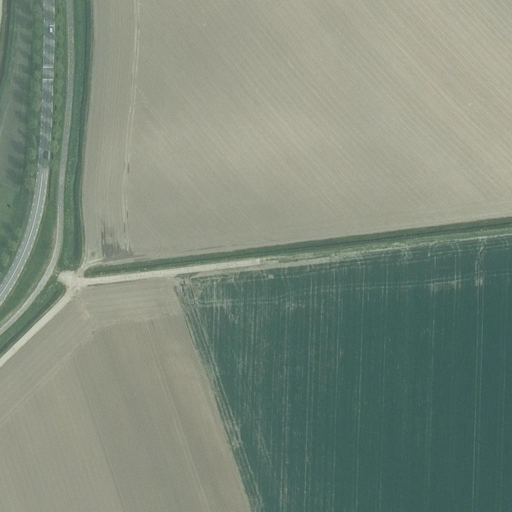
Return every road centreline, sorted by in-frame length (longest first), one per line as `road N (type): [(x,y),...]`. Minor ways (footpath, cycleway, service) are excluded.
road 1 (tertiary): [(0,296),(32,229),(41,184),(47,0)]
road 2 (track): [(0,362),(83,282),(256,262)]
